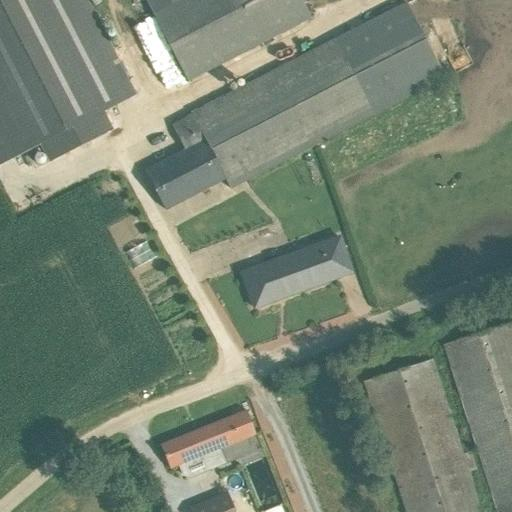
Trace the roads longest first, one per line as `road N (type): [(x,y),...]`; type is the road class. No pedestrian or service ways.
road 1 (unclassified): [(0,511),(98,436),(146,412),(511,278)]
road 2 (unknown): [(164,100),(146,151),(152,184),(238,378)]
